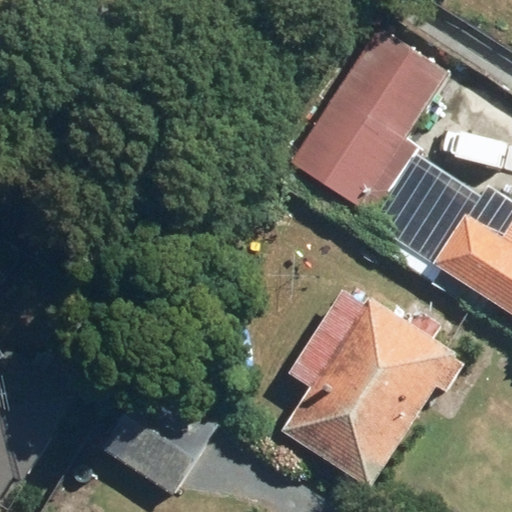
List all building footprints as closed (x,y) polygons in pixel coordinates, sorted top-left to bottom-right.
[(303,167),(384,218),(430,145),(349,94),(303,167)] [(445,266),(511,310),(511,214),(490,200),(445,266)] [(292,436),(381,492),(446,391),(456,397),(475,367),(467,362),(469,359),(379,302),(376,307),(353,292),(298,378),(320,392),(292,436)] [(92,400),(0,338),(0,511),(6,511),(24,485),(31,489),(92,400)] [(151,382),(111,445),(181,490),(221,427),(151,382)]
